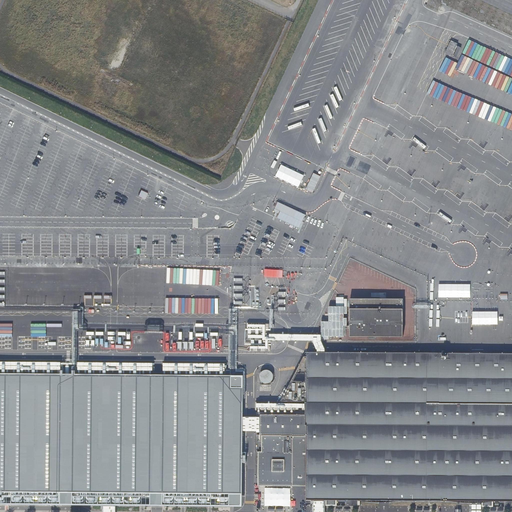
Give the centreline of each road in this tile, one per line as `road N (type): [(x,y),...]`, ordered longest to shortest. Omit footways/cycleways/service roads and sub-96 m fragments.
road 1 (unknown): [(324,235),(426,11),(450,26)]
road 2 (unknown): [(369,199),(398,214),(482,40)]
road 3 (unknown): [(222,305),(251,334),(111,333)]
road 4 (unknown): [(448,205),(511,60)]
